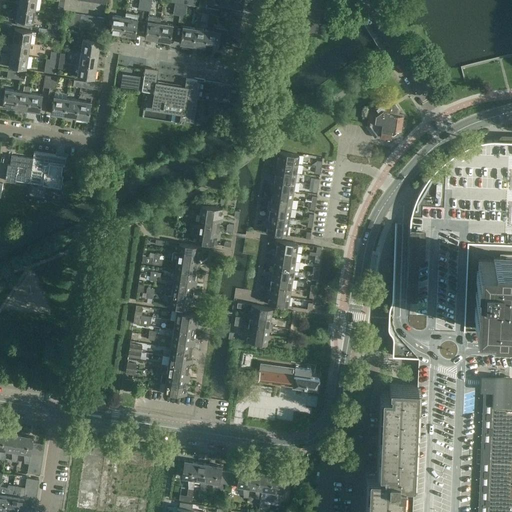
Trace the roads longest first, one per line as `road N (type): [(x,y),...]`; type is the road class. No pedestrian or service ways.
road 1 (tertiary): [(348,363),(372,226),(446,134)]
road 2 (tertiary): [(296,447),(59,410)]
road 3 (residential): [(446,134),(363,0)]
